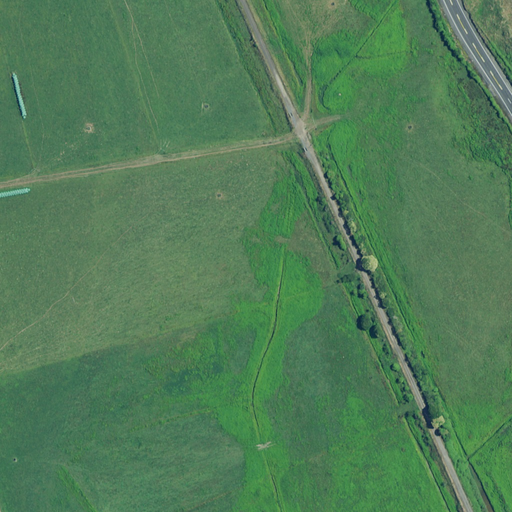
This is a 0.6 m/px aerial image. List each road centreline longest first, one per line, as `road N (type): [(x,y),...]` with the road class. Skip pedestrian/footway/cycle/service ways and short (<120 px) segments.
road 1 (track): [(0,190),(340,123)]
road 2 (primary): [(450,0),(511,116)]
